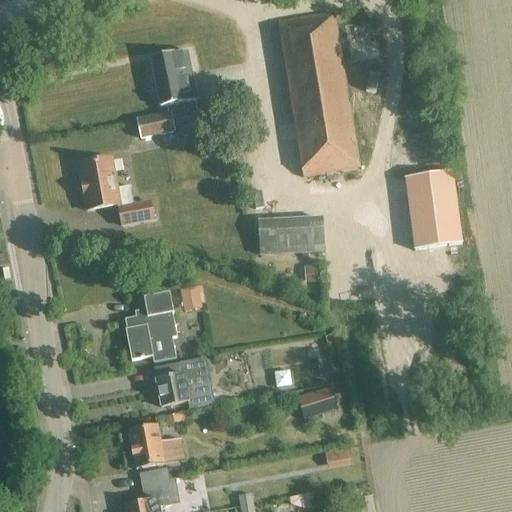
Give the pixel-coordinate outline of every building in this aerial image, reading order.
[(368,0),(362,0),(347,3),(349,15),(370,11),(368,0)] [(360,171),(360,169),(333,16),(275,23),(303,180),(315,178),(316,184),(328,182),(327,176),(360,171)] [(161,108),(197,101),(189,53),(152,60),(161,108)] [(141,141),(174,134),(170,115),(136,122),(141,141)] [(119,210),(122,228),(153,222),(150,204),(134,207),(130,188),(117,190),(111,160),(78,167),(87,213),(119,207),(119,209),(119,210)] [(453,176),(405,182),(414,252),(462,246),(453,176)] [(258,223),(260,259),(325,255),(323,220),(258,223)] [(0,268),(9,268),(7,255),(0,255),(0,268)] [(180,293),(184,314),(203,310),(198,289),(180,293)] [(176,361),(172,340),(176,340),(172,316),(173,316),(169,296),(139,302),(141,313),(136,314),(137,319),(123,322),(131,363),(152,359),(153,366),(176,361)] [(309,327),(277,333),(279,343),(320,336),(317,317),(308,318),(309,327)] [(279,375),(296,374),(295,358),(278,360),(279,375)] [(189,411),(214,406),(211,390),(205,359),(180,364),(180,365),(154,370),(156,382),(155,382),(161,410),(188,404),(189,411)] [(320,394),(297,401),(304,423),(336,413),(330,391),(320,394)] [(167,427),(187,423),(185,415),(166,419),(167,427)] [(128,434),(135,471),(164,466),(183,462),(180,442),(160,446),(157,429),(128,434)] [(362,460),(360,446),(350,448),(352,461),(362,460)] [(348,448),(325,452),(327,465),(350,461),(348,448)] [(141,487),(168,482),(166,471),(138,476),(141,487)] [(125,511),(159,511),(159,509),(163,509),(179,506),(174,481),(168,482),(141,487),(144,504),(124,508),(125,511)] [(241,498),(239,498),(241,511),(253,509),(251,496),(241,498)] [(374,511),(371,498),(364,499),(367,510),(357,511),(374,511)]
